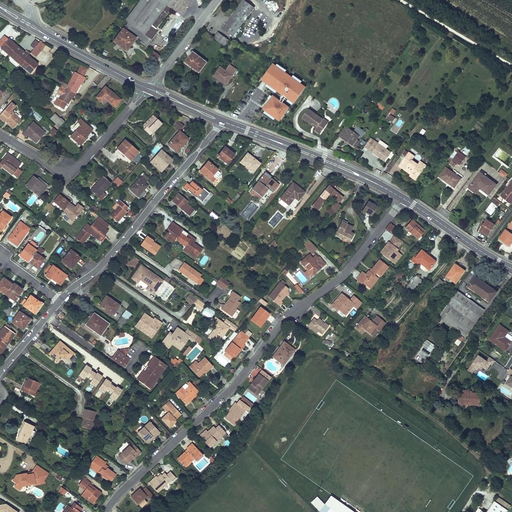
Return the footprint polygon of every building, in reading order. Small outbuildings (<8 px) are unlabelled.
[(192,0),(140,0),(125,20),(128,22),(123,29),(136,38),(147,46),(158,30),(156,29),(157,27),(171,8),(181,16),(192,0)] [(254,7),(244,0),(243,0),(223,28),(233,36),(254,7)] [(136,38),(123,29),(114,41),(126,50),(136,38)] [(226,38),(218,32),(214,37),(222,43),(226,38)] [(26,54),(5,36),(0,41),(0,46),(30,73),(38,65),(28,56),(30,53),(28,52),(26,54)] [(200,72),(207,62),(193,51),(186,62),(200,72)] [(160,56),(154,52),(149,58),(155,62),(160,56)] [(294,103),(307,83),(287,70),(287,69),(274,60),(266,71),(266,70),(260,79),(265,82),(262,86),(260,85),(258,88),(263,91),(267,85),(282,95),(280,98),(273,93),(265,104),(264,103),(261,108),(265,111),(280,120),(290,105),(284,101),(286,98),(294,103)] [(198,74),(200,72),(186,62),(184,63),(198,74)] [(226,71),(220,66),(215,74),(221,78),(219,80),(226,85),(236,70),(230,66),(226,71)] [(87,72),(93,75),(97,71),(89,67),(87,72)] [(85,77),(75,72),(68,85),(63,82),(61,86),(74,93),(75,94),(81,84),(84,77),(85,77)] [(57,97),(54,103),(64,108),(67,103),(68,104),(72,98),(74,93),(61,86),(57,93),(61,95),(59,98),(57,97)] [(105,87),(96,97),(102,102),(105,98),(115,106),(120,99),(105,87)] [(376,99),(373,102),(381,110),(384,108),(376,99)] [(11,102),(0,114),(0,117),(5,122),(6,121),(13,128),(21,120),(11,111),(15,107),(11,102)] [(314,131),(319,135),(326,125),(321,121),(322,120),(308,109),(302,118),(311,125),(312,123),(317,127),(316,129),(314,131)] [(38,120),(42,117),(36,111),(32,114),(38,120)] [(153,115),(144,124),(146,125),(154,116),(153,115)] [(154,116),(146,125),(147,127),(144,129),(150,135),(152,132),(153,132),(161,123),(154,116)] [(61,118),(55,125),(59,128),(64,122),(61,118)] [(80,119),(77,122),(77,123),(73,128),(76,130),(71,136),(81,145),(87,138),(86,137),(92,130),(80,119)] [(177,120),(173,125),(178,130),(180,129),(181,128),(184,126),(177,120)] [(32,122),(22,133),(26,137),(28,135),(32,138),(32,139),(36,143),(45,133),(32,122)] [(352,146),(359,135),(346,126),(343,130),(347,133),(342,139),(352,146)] [(343,130),(338,136),(342,139),(347,133),(343,130)] [(180,131),(168,144),(177,152),(180,149),(180,148),(188,139),(180,131)] [(362,137),(359,135),(352,146),(354,147),(362,137)] [(125,140),(118,147),(123,152),(122,153),(130,160),(138,152),(125,140)] [(391,153),(374,142),(368,150),(384,162),(391,153)] [(467,155),(471,149),(465,145),(461,151),(467,155)] [(234,154),(224,147),(217,156),(216,157),(220,159),(220,158),(227,164),(234,154)] [(166,166),(172,159),(161,150),(151,162),(159,170),(164,164),(166,166)] [(409,152),(399,166),(411,174),(410,176),(416,180),(424,168),(418,164),(412,160),(415,157),(409,152)] [(466,157),(459,152),(453,160),(460,164),(466,157)] [(7,153),(0,161),(0,168),(2,166),(12,175),(12,174),(18,168),(21,164),(7,153)] [(255,159),(247,154),(240,162),(253,172),(259,164),(254,160),(255,159)] [(218,170),(208,161),(199,171),(212,182),(216,178),(214,177),(213,176),(215,173),(216,174),(219,172),(217,170),(218,170)] [(23,172),(18,168),(12,174),(17,178),(23,172)] [(440,176),(454,187),(461,178),(446,168),(440,176)] [(496,184),(480,172),(469,188),(474,192),(478,186),(480,188),(489,194),(496,184)] [(279,185),(264,173),(258,181),(259,181),(252,189),(255,192),(253,194),(256,196),(257,196),(260,198),(268,188),(267,187),(268,185),(274,190),(279,185)] [(103,175),(96,183),(97,184),(91,191),(98,198),(111,183),(103,175)] [(139,178),(129,189),(140,199),(146,193),(143,190),(146,187),(144,185),(145,183),(147,181),(142,175),(139,178)] [(33,176),(26,185),(39,196),(41,193),(42,194),(48,187),(48,186),(48,185),(38,177),(36,179),(33,176)] [(117,177),(113,182),(118,187),(123,182),(117,177)] [(511,181),(507,188),(506,188),(500,196),(509,203),(511,198),(511,181)] [(203,189),(195,182),(192,186),(187,183),(183,188),(186,191),(187,190),(196,197),(203,189)] [(305,192),(293,183),(280,199),(281,199),(288,204),(289,205),(293,199),(293,198),(294,197),(294,198),(298,200),(305,192)] [(344,197),(328,185),(312,206),(317,211),(321,206),(320,206),(329,194),(339,202),(344,197)] [(59,194),(52,204),(54,206),(56,203),(64,210),(69,202),(59,194)] [(188,202),(179,195),(178,196),(177,195),(172,201),(191,216),(196,211),(186,203),(188,202)] [(119,199),(113,207),(116,210),(110,216),(117,222),(120,224),(125,219),(122,216),(126,211),(125,210),(128,207),(119,199)] [(288,204),(281,199),(279,202),(285,207),(288,204)] [(341,205),(336,202),(328,212),(330,214),(331,215),(341,205)] [(367,202),(362,211),(371,217),(376,207),(367,202)] [(492,202),(486,211),(491,215),(497,207),(492,202)] [(0,230),(1,231),(4,226),(3,226),(4,225),(5,225),(11,217),(3,211),(0,214),(0,230)] [(213,211),(209,215),(216,220),(219,216),(213,211)] [(82,243),(91,233),(100,240),(103,236),(102,236),(103,234),(104,235),(108,231),(105,229),(109,225),(99,217),(91,226),(88,223),(76,238),(82,243)] [(424,230),(412,220),(405,228),(417,239),(424,230)] [(494,226),(486,221),(483,220),(481,223),(484,225),(482,227),(480,231),(488,236),(494,226)] [(342,221),(335,234),(347,239),(350,232),(353,227),(347,224),(342,221)] [(511,221),(499,238),(509,246),(511,242),(511,221)] [(20,222),(8,239),(17,246),(29,229),(20,222)] [(196,240),(183,230),(172,222),(169,227),(173,230),(171,233),(169,231),(168,232),(165,236),(174,243),(176,240),(185,246),(183,249),(196,258),(203,249),(194,243),(196,240)] [(394,226),(390,224),(385,229),(389,232),(394,226)] [(393,234),(380,252),(395,264),(402,254),(397,250),(403,241),(393,234)] [(146,236),(140,245),(155,255),(160,247),(153,241),(153,240),(146,236)] [(509,246),(499,238),(498,240),(508,247),(509,246)] [(317,248),(308,239),(303,245),(312,253),(317,248)] [(183,249),(185,246),(176,240),(174,243),(183,249)] [(28,244),(20,255),(29,262),(37,250),(28,244)] [(39,247),(37,250),(29,262),(38,268),(45,259),(40,256),(44,251),(39,247)] [(71,250),(62,261),(71,268),(80,257),(71,250)] [(428,256),(421,250),(417,256),(416,255),(411,261),(414,263),(416,260),(419,262),(428,270),(434,262),(430,259),(429,260),(426,258),(428,256)] [(325,264),(319,257),(318,258),(314,261),(312,258),(309,255),(301,262),(308,270),(305,272),(308,277),(311,274),(315,270),(316,269),(317,271),(325,264)] [(388,266),(380,260),(372,270),(371,272),(369,271),(366,274),(363,272),(356,280),(362,284),(363,283),(367,286),(369,284),(370,285),(377,277),(374,275),(376,273),(380,276),(388,266)] [(201,275),(184,262),(178,270),(196,283),(196,282),(200,284),(203,279),(200,277),(201,275)] [(130,277),(132,278),(141,265),(139,264),(130,277)] [(60,284),(67,275),(53,265),(52,266),(50,265),(45,271),(47,273),(46,275),(50,278),(51,277),(60,284)] [(163,280),(141,265),(132,278),(137,282),(147,289),(154,293),(163,280)] [(453,281),(456,283),(464,271),(461,268),(460,269),(454,265),(447,276),(451,279),(449,281),(451,282),(453,281)] [(229,282),(221,276),(216,283),(224,289),(229,282)] [(419,288),(424,283),(416,276),(411,281),(419,288)] [(479,294),(486,284),(475,276),(468,286),(473,290),(479,294)] [(370,288),(378,278),(377,277),(370,285),(369,284),(367,286),(370,288)] [(3,278),(0,281),(0,290),(5,294),(13,283),(10,280),(9,282),(7,280),(3,278)] [(416,292),(419,288),(411,281),(407,285),(416,292)] [(284,285),(280,282),(268,297),(279,306),(282,302),(281,301),(285,295),(286,295),(284,293),(288,288),(284,285)] [(13,283),(5,294),(9,296),(7,299),(13,303),(23,289),(13,283)] [(297,284),(295,286),(301,293),(303,292),(297,284)] [(497,292),(486,284),(479,294),(485,298),(490,301),(497,292)] [(473,302),(457,290),(438,318),(454,329),(473,302)] [(241,297),(233,291),(230,295),(231,296),(226,303),(227,304),(223,309),(224,311),(232,316),(237,309),(236,308),(240,302),(238,301),(241,297)] [(198,299),(190,293),(185,299),(193,305),(198,299)] [(349,300),(342,294),(341,294),(337,299),(331,305),(335,309),(337,307),(338,309),(345,315),(353,305),(356,308),(361,303),(353,296),(349,300)] [(23,300),(21,303),(34,313),(41,303),(30,295),(26,301),(23,300)] [(123,308),(110,299),(110,300),(104,296),(98,305),(113,315),(116,311),(119,313),(123,308)] [(206,305),(198,299),(193,305),(201,311),(206,305)] [(479,316),(471,310),(476,303),(473,302),(454,329),(465,337),(479,316)] [(484,310),(476,303),(471,310),(479,316),(484,310)] [(7,306),(3,312),(8,316),(12,309),(7,306)] [(206,306),(202,314),(211,320),(216,312),(206,306)] [(260,326),(264,320),(265,321),(266,319),(264,318),(268,313),(260,308),(251,320),(260,326)] [(132,314),(126,310),(116,324),(126,331),(127,330),(123,327),(132,314)] [(12,321),(12,322),(22,329),(30,319),(19,311),(15,317),(13,315),(10,320),(12,321)] [(94,313),(86,325),(100,335),(101,335),(105,328),(109,323),(94,313)] [(156,322),(153,320),(144,314),(139,322),(140,323),(137,327),(151,337),(161,323),(158,320),(156,322)] [(378,330),(379,331),(386,323),(379,317),(374,323),(372,321),(365,315),(355,327),(360,331),(363,328),(365,330),(370,334),(375,328),(378,330)] [(238,327),(226,319),(223,323),(215,317),(210,324),(215,328),(214,328),(215,328),(214,330),(213,329),(208,337),(218,343),(229,327),(234,331),(237,327),(238,327)] [(317,321),(313,318),(307,326),(311,329),(312,327),(318,331),(318,332),(322,335),(329,327),(325,323),(325,324),(324,325),(321,322),(321,321),(319,319),(317,321)] [(5,326),(0,331),(0,340),(6,345),(15,333),(9,329),(11,327),(7,324),(5,326)] [(500,325),(490,339),(506,351),(511,342),(505,337),(509,331),(500,325)] [(185,333),(177,328),(174,332),(175,333),(173,335),(172,335),(169,333),(162,343),(169,347),(172,343),(176,346),(178,343),(182,346),(188,339),(190,341),(192,339),(194,340),(194,339),(197,335),(188,329),(185,333)] [(375,328),(370,334),(373,337),(378,330),(375,328)] [(249,337),(241,331),(225,351),(226,353),(224,356),(230,360),(232,357),(240,348),(242,349),(245,345),(243,344),(249,337)] [(460,334),(455,342),(459,345),(464,337),(460,334)] [(75,354),(60,341),(49,354),(56,360),(61,355),(64,358),(65,357),(69,361),(75,354)] [(271,355),(272,356),(284,342),(282,341),(271,355)] [(294,350),(284,342),(272,356),(283,365),(294,350)] [(189,346),(183,354),(185,356),(191,348),(189,346)] [(242,349),(240,348),(232,357),(234,359),(242,349)] [(118,351),(112,358),(124,367),(130,359),(124,355),(118,351)] [(179,358),(175,355),(170,361),(174,364),(177,361),(179,358)] [(468,370),(476,376),(483,367),(489,369),(495,362),(489,357),(486,361),(478,355),(468,370)] [(147,365),(144,369),(141,373),(142,374),(139,378),(138,379),(150,388),(166,366),(155,357),(153,359),(150,356),(144,364),(147,365)] [(206,372),(213,366),(205,357),(198,363),(196,361),(194,363),(194,362),(189,367),(198,377),(203,372),(205,371),(206,372)] [(88,383),(95,387),(103,375),(85,363),(77,375),(84,379),(86,375),(91,378),(88,383)] [(496,378),(502,381),(508,370),(500,365),(497,371),(499,372),(496,378)] [(248,389),(257,396),(268,381),(259,374),(253,381),(254,382),(252,385),(251,384),(248,389)] [(39,382),(28,378),(27,380),(26,383),(25,383),(21,390),(32,395),(33,391),(35,392),(38,383),(39,382)] [(99,394),(116,401),(122,386),(102,378),(97,392),(100,393),(99,394)] [(193,378),(190,382),(198,391),(202,388),(193,378)] [(198,391),(190,382),(187,385),(188,387),(178,396),(186,405),(196,395),(195,394),(198,391)] [(472,393),(471,392),(471,393),(469,393),(470,391),(460,390),(458,405),(468,406),(468,404),(468,403),(480,404),(481,394),(472,393)] [(174,420),(181,414),(178,412),(168,401),(162,407),(168,413),(162,419),(169,427),(175,421),(174,420)] [(249,408),(240,401),(238,404),(237,403),(235,402),(233,405),(235,407),(231,411),(230,411),(225,418),(234,425),(245,410),(247,411),(249,408)] [(95,411),(84,409),(82,417),(85,418),(85,420),(84,420),(82,427),(91,429),(95,411)] [(34,426),(24,421),(21,428),(21,429),(20,431),(20,430),(18,434),(20,434),(17,440),(25,444),(27,438),(28,438),(34,426)] [(147,444),(160,432),(150,422),(137,433),(147,444)] [(228,435),(218,425),(215,429),(213,426),(210,429),(212,431),(209,434),(207,432),(206,430),(200,435),(204,439),(203,440),(210,447),(221,436),(224,439),(228,435)] [(203,455),(192,443),(187,448),(187,449),(189,451),(186,454),(185,452),(177,459),(183,465),(189,460),(191,462),(194,458),(197,461),(203,455)] [(118,456),(126,464),(132,458),(134,456),(135,458),(141,452),(137,448),(134,450),(131,447),(130,445),(118,456)] [(106,463),(100,458),(97,462),(93,459),(89,466),(93,469),(94,467),(100,471),(99,471),(102,474),(101,475),(110,482),(116,475),(107,468),(108,467),(105,464),(106,463)] [(19,490),(22,486),(35,484),(34,479),(37,479),(37,481),(44,480),(48,474),(36,466),(32,472),(32,473),(32,474),(26,475),(26,474),(16,475),(12,481),(16,483),(14,487),(19,490)] [(100,471),(94,467),(93,469),(101,475),(102,474),(99,471),(100,471)] [(158,477),(150,484),(157,492),(171,480),(175,476),(170,472),(167,475),(165,473),(162,475),(161,474),(158,477)] [(149,483),(150,484),(158,477),(156,476),(149,483)] [(94,491),(88,486),(89,484),(90,483),(84,478),(79,485),(85,489),(81,495),(93,503),(101,493),(95,489),(94,491)] [(151,493),(146,487),(142,491),(140,488),(130,497),(138,505),(139,504),(144,499),(147,496),(151,493)] [(353,511),(331,496),(327,503),(339,511),(353,511)] [(506,511),(508,510),(495,501),(486,511),(484,511),(483,511),(479,509),(476,511),(506,511)] [(82,509),(74,503),(71,507),(68,505),(62,511),(79,511),(80,511),(82,509)] [(339,511),(327,503),(325,504),(326,505),(319,511),(339,511)]
